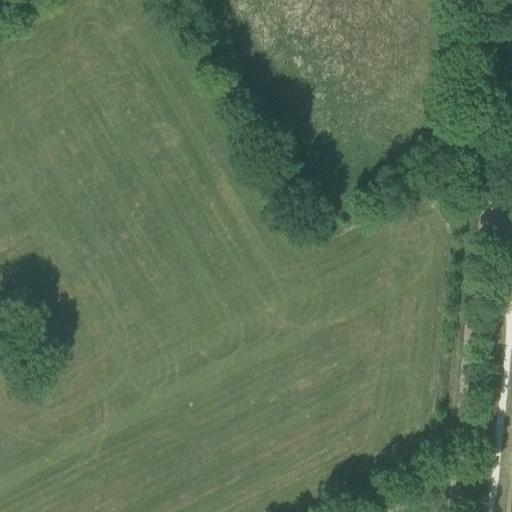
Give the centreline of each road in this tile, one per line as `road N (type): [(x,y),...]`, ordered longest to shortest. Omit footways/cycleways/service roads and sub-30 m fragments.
road 1 (track): [(452,511),(488,198)]
road 2 (track): [(488,198),(475,0)]
